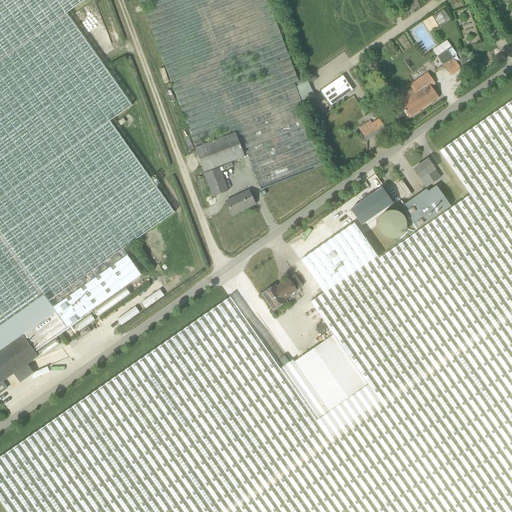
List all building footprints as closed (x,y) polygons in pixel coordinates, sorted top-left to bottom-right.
[(0,0),(0,326),(43,295),(55,313),(23,336),(34,351),(141,275),(122,249),(174,213),(109,121),(131,105),(66,13),(83,0),(0,0)] [(298,82),(266,0),(138,0),(196,148),(235,133),(244,157),(247,156),(260,190),(325,166),(294,83),(298,82)] [(438,27),(450,20),(443,9),(432,16),(438,27)] [(443,65),(453,58),(447,50),(437,57),(443,65)] [(409,118),(438,98),(431,87),(431,86),(430,86),(429,85),(434,82),(428,73),(413,83),(415,86),(395,100),(401,108),(409,118)] [(321,95),(330,108),(351,94),(341,81),(321,95)] [(475,189),(462,198),(468,207),(511,270),(511,111),(451,154),(475,189)] [(327,132),(321,118),(319,119),(319,118),(311,121),(317,135),(327,132)] [(372,124),(370,121),(358,129),(367,141),(386,129),(379,119),(372,124)] [(244,157),(235,133),(196,148),(194,148),(204,173),(244,158),(244,157)] [(428,160),(414,169),(421,179),(427,188),(440,179),(434,170),(428,160)] [(212,197),(228,191),(219,168),(203,174),(212,197)] [(397,184),(406,198),(411,195),(401,181),(397,184)] [(401,207),(416,230),(450,207),(436,187),(428,192),(426,190),(401,207)] [(381,188),(350,210),(361,226),(392,204),(381,188)] [(232,215),(254,205),(248,191),(226,202),(232,215)] [(234,511),(344,435),(398,511),(438,511),(511,460),(511,270),(468,207),(462,198),(450,207),(416,230),(363,267),(311,303),(333,335),(294,362),(292,360),(279,370),(227,296),(215,305),(204,312),(0,454),(0,502),(6,511),(234,511)] [(274,286),(262,294),(273,311),(286,302),(284,299),(296,291),(288,279),(276,288),(274,286)] [(93,311),(96,315),(129,296),(126,291),(93,311)] [(31,375),(26,365),(38,357),(34,351),(23,336),(55,313),(43,295),(0,326),(0,383),(13,374),(20,383),(31,375)] [(77,335),(81,340),(91,332),(88,327),(77,335)] [(398,511),(344,435),(234,511),(398,511)]
